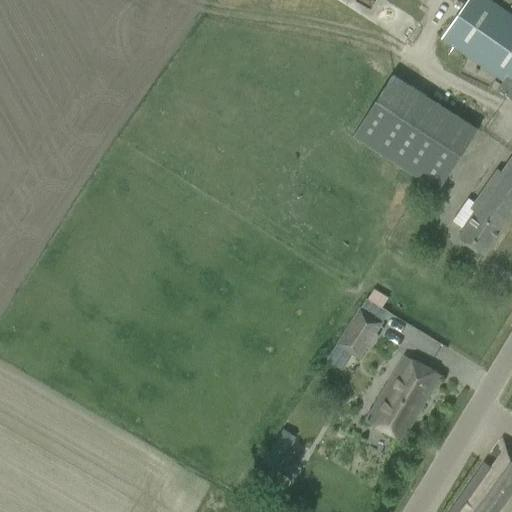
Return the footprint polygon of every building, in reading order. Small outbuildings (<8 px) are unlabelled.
[(511,16),(488,0),(466,0),(441,38),(503,81),(496,90),(511,100),(511,16)] [(353,138),(438,192),(478,128),(393,74),(353,138)] [(468,199),(452,222),(464,230),(458,237),(468,244),(484,255),(511,214),(511,159),(502,173),(498,170),(475,203),(468,199)] [(375,288),(368,299),(382,308),(389,297),(375,288)] [(360,309),(337,344),(338,345),(359,358),(381,323),(360,309)] [(441,375),(423,365),(405,354),(369,420),(385,429),(402,439),(441,375)] [(282,429),(263,460),(274,467),(294,437),(282,429)] [(450,511),(495,511),(511,488),(511,445),(502,439),(491,454),(497,458),(490,468),(484,464),(450,511)]
